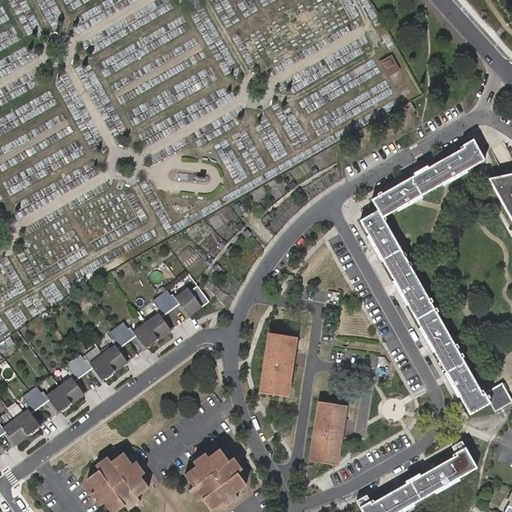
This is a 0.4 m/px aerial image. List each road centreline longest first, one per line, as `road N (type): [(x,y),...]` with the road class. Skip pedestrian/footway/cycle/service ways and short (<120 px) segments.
road 1 (residential): [(328,201),(436,394),(440,419),(422,449),(334,494),(290,505)]
road 2 (residential): [(230,338),(195,342),(0,487)]
road 3 (residential): [(290,505),(243,414),(230,338)]
road 4 (residential): [(328,201),(482,112)]
road 5 (residential): [(230,338),(281,245),(328,201)]
